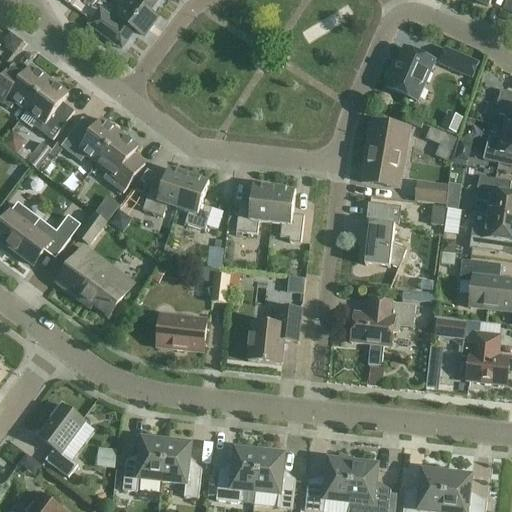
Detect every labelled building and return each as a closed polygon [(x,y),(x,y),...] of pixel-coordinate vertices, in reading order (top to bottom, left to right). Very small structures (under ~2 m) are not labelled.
[(100,12),(92,23),(89,27),(109,41),(112,37),(125,47),(136,32),(143,38),(156,20),(149,15),(160,0),(137,0),(134,4),(131,1),(118,19),(121,21),(118,25),(100,12)] [(469,0),(489,8),(492,0),(469,0)] [(435,64),(404,50),(387,90),(418,104),(435,64)] [(478,65),(445,51),(439,66),(472,80),(478,65)] [(16,105),(27,114),(50,83),(44,79),(45,76),(34,71),(31,69),(25,77),(13,68),(0,84),(0,103),(11,112),(16,105)] [(50,83),(27,114),(38,122),(33,128),(53,143),(75,114),(63,105),(69,97),(66,95),(58,85),(56,87),(50,83)] [(507,119),(504,130),(511,132),(511,95),(501,92),(495,116),(507,119)] [(86,158),(97,166),(120,136),(114,131),(116,128),(104,124),(101,122),(95,130),(83,120),(61,149),(81,164),(86,158)] [(409,131),(371,124),(361,185),(399,191),(409,131)] [(511,132),(504,130),(501,142),(489,139),(483,162),(511,169),(511,132)] [(12,133),(3,147),(17,157),(26,144),(12,133)] [(120,136),(97,166),(108,175),(104,181),(123,196),(145,167),(133,158),(139,150),(136,148),(129,138),(126,140),(120,136)] [(28,165),(38,172),(51,154),(42,147),(28,165)] [(178,212),(189,178),(169,171),(162,194),(151,191),(143,214),(163,220),(167,208),(178,212)] [(185,227),(205,234),(213,211),(202,207),(209,185),(189,178),(178,212),(189,215),(185,227)] [(488,205),(486,217),(511,220),(511,196),(510,196),(511,184),(480,179),(476,203),(488,205)] [(416,183),(415,202),(446,205),(448,186),(416,183)] [(251,212),(239,211),(237,235),(258,237),(259,225),(271,226),(275,191),(253,189),(251,212)] [(290,241),(289,245),(301,246),(304,218),(293,217),(296,193),(275,191),(271,226),(282,227),(280,240),(290,241)] [(11,214),(0,229),(0,242),(33,268),(50,246),(61,255),(81,228),(69,218),(57,234),(40,222),(18,205),(11,214)] [(399,226),(401,209),(368,206),(366,226),(370,227),(368,245),(367,245),(363,257),(366,258),(365,266),(393,269),(400,271),(407,251),(393,246),(395,226),(399,226)] [(95,216),(78,238),(90,247),(107,225),(95,216)] [(511,220),(486,217),(485,229),(473,227),(469,251),(501,255),(503,243),(511,244),(511,220)] [(104,265),(84,251),(58,286),(81,303),(84,300),(109,319),(128,293),(99,272),(104,265)] [(492,266),(462,263),(460,283),(473,285),(470,310),(511,315),(511,282),(490,280),(492,266)] [(232,266),(231,295),(248,295),(249,267),(232,266)] [(215,277),(212,305),(228,307),(231,279),(215,277)] [(354,315),(351,345),(371,348),(368,368),(382,369),(384,349),(392,350),(394,334),(399,335),(400,330),(414,331),(416,308),(393,305),(369,303),(367,317),(354,315)] [(285,344),(298,345),(302,312),(278,309),(276,327),(253,324),(248,364),(282,368),(285,344)] [(157,350),(204,356),(208,323),(161,318),(157,350)] [(438,323),(436,339),(464,342),(466,326),(438,323)] [(463,346),(462,359),(470,360),(467,384),(507,388),(510,360),(498,359),(500,339),(475,336),(474,347),(463,346)] [(439,391),(439,384),(437,381),(427,380),(426,390),(439,391)] [(54,451),(46,463),(69,480),(78,468),(63,456),(86,425),(62,407),(39,440),(54,451)] [(162,484),(167,445),(142,442),(140,465),(127,464),(123,493),(138,495),(139,482),(162,484)] [(167,445),(162,484),(186,487),(184,500),(199,502),(202,472),(189,470),(192,448),(167,445)] [(243,493),(256,495),(260,456),(236,453),(233,475),(220,474),(216,504),(231,506),(231,505),(238,506),(241,503),(243,493)] [(260,456),(256,495),(279,498),(278,511),(288,511),(292,511),(296,482),(282,481),(285,458),(260,456)] [(41,470),(26,458),(18,468),(34,480),(41,470)] [(309,484),(305,511),(348,511),(349,505),(354,466),(329,463),(326,486),(309,484)] [(354,466),(349,505),(359,507),(358,511),(388,511),(391,493),(376,491),(378,469),(354,466)] [(443,511),(447,477),(422,474),(420,497),(406,495),(403,511),(443,511)] [(447,477),(443,511),(486,511),(487,504),(469,502),(472,480),(447,477)] [(61,511),(40,496),(28,511),(61,511)]
